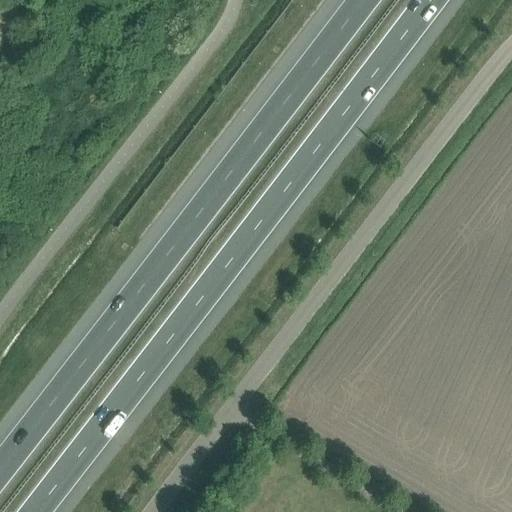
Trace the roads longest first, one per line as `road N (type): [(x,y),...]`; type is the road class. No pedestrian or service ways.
road 1 (motorway): [(40,511),(429,0)]
road 2 (motorway): [(362,0),(0,464)]
road 3 (unclassified): [(164,511),(511,48)]
